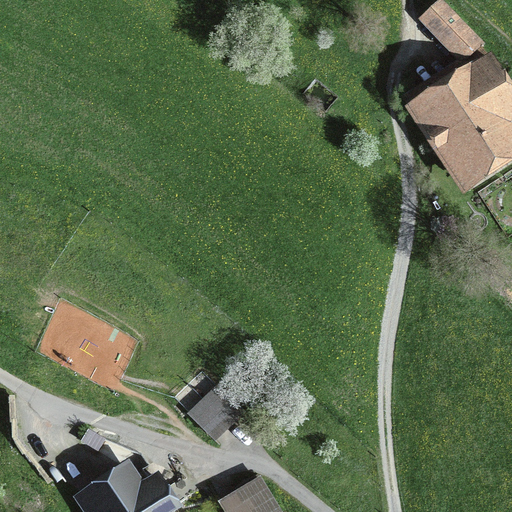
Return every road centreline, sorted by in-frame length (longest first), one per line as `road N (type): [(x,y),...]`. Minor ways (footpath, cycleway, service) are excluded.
road 1 (track): [(404,0),(409,43),(395,77),(392,129),(412,194),(384,367),(393,511)]
road 2 (track): [(0,380),(85,428),(198,464),(271,476),(320,511)]
